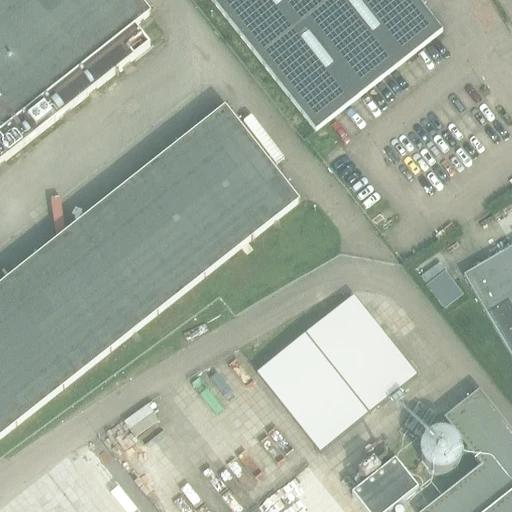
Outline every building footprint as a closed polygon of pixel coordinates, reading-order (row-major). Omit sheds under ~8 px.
[(136,0),(0,0),(0,439),(9,433),(298,205),(223,110),(0,286),(0,164),(148,48),(134,29),(149,17),(136,0)] [(209,0),(236,33),(315,133),(442,33),(415,0),(209,0)] [(511,249),(464,278),(511,359),(511,249)] [(428,301),(447,288),(431,263),(411,276),(428,301)] [(423,383),(359,302),(261,379),(326,459),(423,383)] [(429,342),(412,341),(412,368),(428,368),(429,342)] [(511,511),(511,436),(479,395),(473,400),(444,422),(482,469),(427,511),(511,511)] [(352,498),(363,511),(392,511),(417,492),(394,464),(352,498)]
